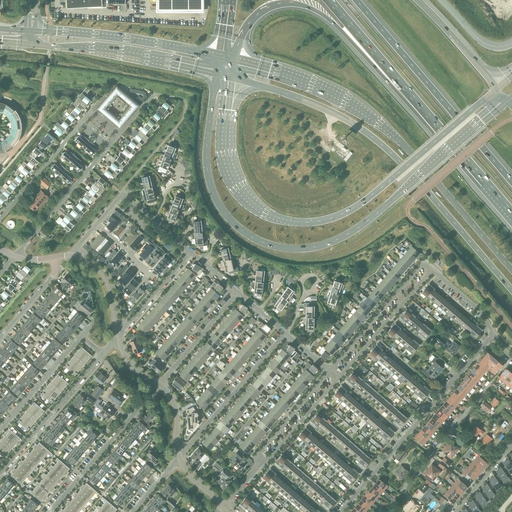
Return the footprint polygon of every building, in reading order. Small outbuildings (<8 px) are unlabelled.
[(157,0),(157,10),(201,10),(201,0),(157,0)] [(110,93),(97,109),(120,128),(140,105),(117,86),(110,93)] [(143,101),(145,100),(145,99),(146,97),(145,93),(142,91),(130,89),(129,92),(142,94),(143,95),(143,96),(143,97),(142,98),(141,98),(140,97),(139,97),(137,98),(138,100),(140,101),(143,101)] [(75,101),(85,108),(87,106),(86,105),(90,100),(92,98),(89,96),(87,98),(85,96),(82,93),(75,101)] [(85,108),(75,101),(73,103),(76,107),(73,110),(73,111),(78,115),(78,114),(80,112),(82,110),(83,111),(85,108)] [(167,110),(170,106),(165,102),(161,107),(160,106),(158,108),(167,116),(170,113),(167,110)] [(8,106),(7,105),(3,113),(8,117),(15,111),(14,111),(12,109),(10,107),(8,106)] [(72,123),(73,123),(74,124),(77,121),(74,119),(76,117),(77,118),(79,115),(78,114),(78,115),(73,111),(73,110),(69,107),(67,110),(70,114),(67,118),(72,123)] [(157,112),(153,116),(152,117),(158,121),(161,117),(164,119),(167,116),(158,108),(156,111),(157,112)] [(11,122),(19,120),(19,118),(18,116),(17,114),(15,111),(8,117),(11,122)] [(65,129),(66,129),(66,130),(68,131),(70,129),(68,126),(69,124),(70,125),(72,123),(67,118),(63,114),(57,122),(65,129)] [(152,117),(153,116),(152,115),(150,118),(150,119),(149,121),(147,119),(144,122),(145,123),(146,123),(147,123),(146,124),(151,128),(151,127),(154,124),(158,126),(161,123),(158,121),(152,117)] [(11,122),(11,128),(21,129),(21,127),(21,125),(20,123),(20,121),(19,120),(11,122)] [(66,129),(65,129),(57,122),(55,125),(57,129),(54,132),(59,136),(63,131),(64,132),(66,130),(66,129)] [(144,126),(143,128),(140,126),(138,129),(139,130),(140,131),(145,135),(148,131),(152,134),(155,130),(151,127),(151,128),(146,124),(147,123),(146,123),(145,123),(143,125),(144,126)] [(21,129),(11,128),(10,134),(18,138),(19,137),(20,134),(20,132),(21,129)] [(139,130),(138,132),(137,131),(135,129),(131,135),(133,137),(134,138),(139,142),(142,139),(146,141),(149,138),(145,135),(140,131),(139,130)] [(46,144),(47,144),(50,147),(53,143),(52,143),(53,141),(54,142),(56,140),(48,133),(42,140),(46,144)] [(10,134),(6,139),(12,146),(14,144),(16,142),(18,139),(18,138),(10,134)] [(75,140),(74,140),(83,148),(89,141),(84,136),(82,139),(78,136),(78,137),(75,137),(75,140)] [(132,140),(128,145),(133,149),(136,146),(140,148),(143,145),(139,142),(134,138),(133,137),(131,140),(132,140)] [(6,139),(1,142),(4,151),(5,150),(7,150),(9,148),(12,146),(6,139)] [(40,151),(41,151),(43,148),(45,149),(46,148),(48,149),(50,147),(47,144),(46,144),(42,140),(35,147),(40,151)] [(95,146),(89,141),(83,148),(92,156),(93,155),(96,155),(96,152),(96,151),(93,148),(95,146)] [(166,151),(174,154),(176,155),(176,153),(175,152),(176,148),(173,147),(174,145),(169,143),(169,145),(168,145),(166,150),(164,149),(164,151),(166,152),(166,151)] [(128,145),(127,144),(125,147),(126,147),(122,152),(127,156),(130,153),(134,155),(136,152),(133,149),(128,145)] [(35,147),(29,154),(34,158),(37,155),(39,156),(40,155),(42,157),(44,154),(41,151),(40,151),(35,147)] [(113,157),(115,159),(121,164),(121,163),(124,160),(128,162),(130,159),(127,156),(122,152),(121,151),(119,154),(120,155),(118,157),(116,154),(113,157)] [(162,154),(161,156),(164,157),(164,156),(172,159),(172,158),(174,159),(176,155),(174,154),(166,151),(166,152),(164,155),(162,154)] [(61,156),(70,164),(76,156),(71,152),(68,155),(65,152),(64,152),(61,153),(61,156)] [(34,158),(29,154),(27,157),(30,161),(27,164),(32,169),(32,168),(36,164),(37,165),(39,162),(34,158)] [(82,161),(76,156),(70,164),(79,171),(82,170),(82,168),(83,167),(79,164),(82,161)] [(174,159),(172,158),(172,159),(164,156),(164,157),(161,156),(160,160),(162,161),(170,165),(170,164),(171,160),(174,161),(174,159)] [(114,162),(110,166),(110,167),(115,171),(117,167),(121,170),(124,166),(121,163),(121,164),(115,159),(113,161),(114,162)] [(27,164),(23,161),(21,164),(24,168),(21,172),(25,176),(26,176),(30,171),(30,172),(33,169),(32,168),(32,169),(27,164)] [(172,164),(170,164),(170,165),(162,161),(158,170),(162,171),(162,170),(166,172),(167,170),(169,165),(171,166),(172,164)] [(59,176),(66,169),(60,164),(58,167),(54,164),(54,165),(51,165),(51,168),(59,176)] [(110,167),(110,166),(109,166),(107,168),(107,169),(103,174),(108,178),(111,174),(115,177),(118,174),(115,171),(110,167)] [(21,172),(17,169),(15,172),(17,175),(15,179),(19,183),(23,178),(24,179),(27,176),(26,176),(25,176),(21,172)] [(71,174),(70,173),(66,169),(59,176),(68,184),(69,183),(72,183),(72,180),(72,179),(69,176),(71,174)] [(151,182),(150,178),(149,175),(149,176),(146,177),(146,175),(141,176),(142,178),(141,178),(142,183),(140,183),(141,185),(143,185),(143,184),(151,182)] [(11,183),(8,186),(13,190),(17,185),(18,186),(20,184),(19,183),(15,179),(11,176),(8,179),(11,183)] [(43,177),(38,182),(46,189),(51,183),(43,177)] [(95,181),(93,184),(102,192),(105,189),(102,185),(105,181),(100,177),(96,182),(95,181)] [(152,187),(152,186),(154,186),(153,182),(152,178),(150,178),(151,182),(143,184),(143,185),(144,188),(142,189),(142,191),(144,190),(144,189),(152,187)] [(8,186),(5,183),(2,186),(5,190),(2,193),(7,197),(8,198),(10,199),(11,197),(9,195),(11,193),(12,193),(14,191),(13,190),(8,186)] [(96,192),(100,195),(102,192),(93,184),(91,186),(92,187),(88,192),(93,196),(96,192)] [(154,193),(153,192),(152,188),(155,187),(154,186),(152,186),(152,187),(144,189),(144,190),(142,191),(143,195),(154,193)] [(0,203),(1,204),(5,200),(6,201),(8,198),(7,197),(2,193),(0,191),(0,203)] [(48,197),(41,191),(33,200),(33,201),(29,206),(35,211),(40,206),(40,207),(48,197)] [(88,192),(87,191),(85,193),(86,194),(82,199),(87,203),(90,200),(94,202),(97,199),(93,196),(88,192)] [(143,195),(144,202),(147,201),(148,203),(155,201),(155,199),(155,198),(154,194),(156,193),(156,191),(153,192),(154,193),(143,195)] [(181,205),(183,199),(183,198),(182,199),(180,198),(180,196),(176,194),(175,196),(173,201),(171,200),(171,202),(173,203),(173,202),(181,205)] [(80,211),(81,210),(84,207),(88,209),(90,206),(87,203),(82,199),(81,198),(79,201),(80,201),(76,206),(80,211)] [(182,210),(184,205),(181,205),(173,202),(173,203),(171,206),(169,206),(169,207),(171,208),(171,207),(179,210),(180,209),(182,210)] [(69,210),(67,212),(68,212),(70,214),(73,216),(74,218),(75,217),(77,214),(82,216),(84,213),(81,210),(80,211),(76,206),(75,205),(73,208),(74,209),(71,212),(69,210)] [(166,212),(169,213),(177,215),(178,214),(179,211),(181,212),(182,210),(180,209),(179,210),(171,207),(171,208),(169,207),(168,207),(166,212)] [(70,219),(64,227),(69,231),(78,220),(75,217),(74,218),(73,216),(70,214),(68,212),(66,215),(71,219),(70,219)] [(179,217),(180,215),(178,214),(177,215),(169,213),(167,219),(168,219),(168,218),(170,219),(170,221),(174,223),(175,221),(177,216),(179,217)] [(106,227),(111,232),(122,221),(113,214),(108,218),(111,221),(106,227)] [(59,224),(64,227),(70,219),(66,215),(62,220),(59,217),(55,221),(59,224)] [(197,218),(197,219),(193,219),(193,222),(193,227),(191,227),(191,229),(193,228),(202,227),(201,220),(201,218),(197,218)] [(114,234),(118,236),(124,229),(121,226),(114,234)] [(131,228),(126,234),(129,235),(123,242),(129,247),(138,235),(131,228)] [(92,240),(89,242),(91,244),(89,246),(95,250),(105,238),(99,234),(93,241),(92,240)] [(139,235),(130,247),(136,252),(140,248),(138,246),(143,239),(139,235)] [(205,237),(203,237),(203,238),(194,239),(195,245),(196,245),(198,245),(198,247),(208,246),(207,242),(207,241),(206,241),(206,240),(205,240),(205,237)] [(113,245),(105,239),(96,251),(102,257),(113,245)] [(148,245),(147,248),(144,246),(142,249),(144,250),(139,256),(145,260),(154,249),(148,245)] [(407,251),(415,258),(419,254),(416,251),(417,250),(412,246),(411,247),(407,251)] [(222,256),(230,254),(228,247),(228,248),(225,249),(225,247),(220,248),(220,250),(221,255),(219,255),(220,257),(222,257),(222,256)] [(108,262),(117,253),(114,251),(111,254),(109,252),(104,256),(107,258),(106,260),(108,262)] [(163,256),(156,251),(146,262),(152,268),(163,256)] [(407,251),(404,255),(412,262),(415,258),(407,251)] [(118,267),(124,260),(122,259),(124,256),(119,252),(109,263),(113,268),(116,266),(118,267)] [(232,253),(230,254),(222,256),(222,257),(223,260),(220,261),(221,263),(223,262),(223,261),(231,259),(231,258),(233,258),(232,253)] [(408,266),(412,262),(404,255),(400,260),(408,266)] [(153,270),(160,276),(162,274),(170,264),(163,257),(153,270)] [(234,259),(233,258),(231,258),(231,259),(223,261),(223,262),(221,263),(222,267),(224,267),(233,265),(232,264),(231,260),(234,259)] [(400,260),(397,264),(405,270),(408,266),(400,260)] [(193,263),(188,269),(191,273),(195,276),(197,277),(202,271),(204,269),(201,267),(195,264),(194,264),(193,263)] [(233,265),(224,267),(226,273),(226,272),(229,272),(229,274),(238,271),(237,267),(236,266),(236,267),(235,267),(235,263),(232,264),(233,265)] [(397,264),(393,268),(401,274),(405,270),(397,264)] [(18,272),(27,280),(30,277),(27,273),(30,269),(25,265),(21,270),(20,269),(18,272)] [(120,277),(129,266),(125,265),(122,269),(120,267),(115,272),(119,275),(120,277)] [(264,277),(265,271),(264,271),(262,271),(262,269),(257,268),(257,270),(256,270),(256,275),(253,275),(253,277),(256,277),(256,276),(264,277)] [(397,279),(401,274),(393,268),(390,272),(397,279)] [(195,276),(191,273),(188,269),(184,273),(192,280),(195,276)] [(125,287),(135,275),(129,270),(120,281),(125,287)] [(18,284),(21,280),(25,283),(27,280),(18,272),(16,274),(17,275),(13,280),(18,284)] [(390,272),(386,276),(394,283),(397,279),(390,272)] [(184,273),(181,277),(188,284),(192,280),(184,273)] [(75,282),(66,275),(61,281),(63,283),(59,287),(64,291),(68,287),(69,288),(75,282)] [(386,276),(383,280),(390,287),(394,283),(386,276)] [(188,284),(181,277),(177,282),(185,288),(188,284)] [(12,291),(15,288),(19,290),(21,287),(18,284),(13,280),(12,279),(10,281),(11,282),(7,287),(12,291)] [(139,284),(133,279),(123,291),(129,296),(139,284)] [(332,286),(340,289),(342,283),(342,282),(342,283),(339,282),(340,280),(335,279),(334,281),(333,285),(330,285),(330,286),(332,287),(332,286)] [(383,280),(379,284),(387,291),(390,287),(383,280)] [(177,282),(174,286),(181,292),(185,288),(177,282)] [(224,289),(222,288),(223,287),(218,283),(217,284),(216,283),(214,282),(211,285),(208,282),(207,282),(205,284),(211,289),(214,293),(218,296),(224,289)] [(383,295),(387,291),(379,284),(376,288),(383,295)] [(284,292),(291,297),(291,296),(296,290),(293,288),(289,285),(288,287),(285,291),(283,289),(282,291),(284,292)] [(421,293),(425,296),(432,289),(428,285),(421,293)] [(6,298),(9,295),(13,297),(15,294),(12,291),(7,287),(6,286),(4,289),(5,289),(1,294),(6,298)] [(56,286),(53,291),(60,297),(64,293),(56,286)] [(178,296),(181,292),(174,286),(170,290),(178,296)] [(339,294),(339,293),(341,294),(342,290),(340,289),(332,286),(332,287),(331,291),(329,290),(328,292),(330,293),(331,292),(339,294)] [(134,305),(144,292),(139,287),(128,300),(134,305)] [(254,287),(254,288),(253,294),(254,294),(254,293),(257,294),(256,296),(261,296),(262,294),(263,289),(265,290),(265,288),(263,288),(254,287)] [(376,288),(372,292),(380,299),(383,295),(376,288)] [(211,289),(207,293),(215,300),(218,296),(214,293),(211,289)] [(436,292),(432,289),(425,296),(430,300),(430,299),(436,292)] [(170,290),(167,294),(174,300),(178,296),(170,290)] [(57,302),(60,297),(53,291),(49,295),(57,302)] [(284,292),(282,295),(280,294),(279,295),(280,297),(281,296),(288,301),(288,300),(290,302),(291,302),(294,298),(291,296),(291,297),(284,292)] [(372,292),(369,297),(376,303),(380,299),(372,292)] [(430,299),(434,303),(440,296),(436,292),(430,299)] [(7,304),(9,301),(6,298),(1,294),(0,293),(0,304),(2,302),(7,304)] [(215,300),(207,293),(204,297),(211,304),(215,300)] [(167,294),(163,298),(171,305),(174,300),(167,294)] [(49,295),(45,299),(53,306),(57,302),(49,295)] [(281,296),(280,297),(279,295),(276,299),(278,301),(284,306),(285,305),(287,302),(289,303),(290,302),(288,300),(288,301),(281,296)] [(375,305),(376,303),(369,297),(367,298),(365,296),(361,300),(362,301),(364,302),(371,309),(375,305)] [(444,299),(440,296),(434,303),(438,306),(444,299)] [(204,297),(200,301),(208,308),(211,304),(204,297)] [(335,305),(337,300),(339,301),(339,299),(337,299),(337,300),(329,297),(327,303),(330,304),(329,306),(334,307),(335,305)] [(171,305),(163,298),(159,302),(167,309),(171,305)] [(50,310),(53,306),(45,299),(42,303),(50,310)] [(438,306),(442,310),(448,303),(444,299),(438,306)] [(88,315),(93,310),(88,306),(90,303),(86,300),(82,306),(80,304),(76,309),(82,314),(84,312),(88,315)] [(204,312),(208,308),(200,301),(197,306),(204,312)] [(287,306),(285,305),(284,306),(278,301),(274,306),(275,306),(277,307),(276,309),(280,312),(281,310),(284,306),(286,308),(287,306)] [(358,305),(360,307),(368,313),(371,309),(364,302),(362,301),(358,305)] [(162,315),(167,309),(159,302),(154,308),(162,315)] [(42,303),(38,307),(46,314),(50,310),(42,303)] [(306,312),(314,313),(315,306),(315,303),(307,303),(306,306),(306,311),(304,311),(304,313),(306,313),(306,312)] [(452,307),(448,303),(442,310),(446,313),(452,307)] [(235,310),(242,317),(244,318),(249,312),(246,309),(247,307),(242,304),(242,305),(240,304),(235,310)] [(197,306),(193,310),(201,316),(204,312),(197,306)] [(39,315),(43,318),(46,314),(38,307),(33,313),(37,317),(39,315)] [(364,317),(368,313),(360,307),(357,311),(364,317)] [(446,313),(451,317),(456,310),(452,307),(446,313)] [(162,315),(154,308),(151,312),(159,319),(162,315)] [(407,309),(400,317),(404,321),(411,313),(407,309)] [(197,320),(201,316),(193,310),(190,314),(197,320)] [(239,321),(242,317),(235,310),(231,314),(239,321)] [(460,314),(456,310),(451,317),(455,320),(460,314)] [(357,311),(353,315),(361,321),(364,317),(357,311)] [(77,312),(73,316),(82,323),(85,319),(77,312)] [(151,312),(147,316),(155,323),(159,319),(151,312)] [(186,318),(194,324),(197,320),(190,314),(188,312),(184,316),(186,318)] [(33,313),(30,317),(38,324),(43,318),(39,315),(37,317),(33,313)] [(416,317),(411,313),(404,321),(408,324),(414,317),(415,318),(416,317)] [(231,314),(228,318),(235,325),(239,321),(231,314)] [(455,320),(459,324),(465,317),(460,314),(455,320)] [(352,316),(349,319),(352,321),(357,326),(361,321),(353,315),(352,316)] [(78,327),(82,323),(73,316),(70,320),(78,327)] [(151,327),(155,323),(147,316),(144,320),(151,327)] [(34,328),(38,324),(30,317),(26,321),(34,328)] [(419,321),(415,318),(414,317),(408,324),(413,328),(419,321)] [(469,321),(465,317),(459,324),(463,327),(469,321)] [(182,322),(181,324),(189,330),(190,329),(194,324),(186,318),(182,322)] [(235,325),(228,318),(224,322),(232,329),(235,325)] [(349,319),(346,323),(352,328),(354,330),(357,326),(352,321),(349,319)] [(420,319),(419,321),(413,328),(417,331),(423,324),(422,324),(423,323),(424,323),(424,322),(420,319)] [(75,331),(78,327),(70,320),(66,324),(75,331)] [(144,320),(140,324),(148,331),(151,327),(144,320)] [(26,321),(23,326),(31,332),(34,328),(26,321)] [(469,321),(463,327),(467,331),(473,324),(469,321)] [(224,322),(221,326),(228,333),(232,329),(224,322)] [(258,330),(262,333),(266,336),(271,330),(269,329),(270,328),(266,324),(265,325),(262,322),(256,328),(258,330)] [(314,324),(306,323),(305,330),(306,330),(306,329),(309,330),(309,332),(313,332),(313,330),(314,330),(314,325),(316,325),(316,323),(314,323),(314,324)] [(342,327),(350,334),(354,330),(352,328),(346,323),(342,327)] [(423,323),(422,324),(423,324),(417,331),(421,335),(428,327),(424,323),(423,323)] [(71,335),(75,331),(66,324),(63,328),(71,335)] [(144,335),(148,331),(140,324),(137,329),(144,335)] [(185,334),(189,330),(181,324),(177,328),(185,334)] [(387,332),(391,336),(398,328),(394,324),(387,332)] [(477,328),(473,324),(467,331),(466,331),(470,335),(477,328)] [(27,336),(31,332),(23,326),(19,330),(27,336)] [(221,326),(217,330),(225,337),(228,333),(221,326)] [(346,338),(350,334),(342,327),(339,331),(346,338)] [(432,330),(428,327),(421,335),(425,338),(432,330)] [(63,328),(59,332),(67,339),(71,335),(63,328)] [(177,328),(174,332),(182,338),(185,334),(177,328)] [(396,340),(396,339),(402,332),(398,328),(391,336),(396,340)] [(481,331),(477,328),(470,335),(475,339),(481,331)] [(19,330),(16,334),(23,341),(27,336),(19,330)] [(217,330),(214,334),(221,341),(225,337),(217,330)] [(266,336),(262,333),(258,330),(254,334),(262,340),(266,336)] [(343,342),(346,338),(339,331),(335,335),(343,342)] [(64,343),(67,339),(59,332),(54,338),(58,342),(60,340),(64,343)] [(174,332),(170,336),(178,343),(182,338),(174,332)] [(396,339),(400,342),(406,335),(402,332),(396,339)] [(12,338),(20,345),(23,341),(16,334),(12,338)] [(214,334),(210,339),(218,345),(221,341),(214,334)] [(254,334),(251,338),(259,344),(262,340),(254,334)] [(340,346),(343,342),(335,335),(333,334),(329,337),(332,339),(340,346)] [(400,342),(404,345),(404,346),(410,339),(406,335),(400,342)] [(447,341),(440,335),(435,341),(442,347),(444,344),(448,347),(446,350),(453,356),(461,347),(453,341),(450,344),(447,341)] [(170,336),(167,340),(174,347),(178,343),(170,336)] [(59,350),(64,343),(60,340),(58,342),(54,338),(50,343),(59,350)] [(251,338),(247,342),(255,349),(259,344),(251,338)] [(7,343),(15,350),(19,346),(11,339),(7,343)] [(210,339),(205,344),(213,351),(218,345),(210,339)] [(332,339),(328,344),(336,350),(340,346),(332,339)] [(403,346),(408,350),(414,342),(410,339),(404,346),(404,345),(403,346)] [(129,343),(134,354),(142,351),(137,340),(129,343)] [(167,340),(163,344),(171,351),(174,347),(167,340)] [(247,342),(244,346),(251,353),(255,349),(247,342)] [(419,346),(414,342),(408,350),(412,354),(419,346)] [(12,354),(15,350),(7,343),(4,347),(12,354)] [(50,343),(47,347),(55,354),(59,350),(50,343)] [(163,344),(160,348),(167,355),(171,351),(163,344)] [(209,355),(213,351),(205,344),(202,349),(209,355)] [(290,357),(292,359),(297,352),(294,350),(295,348),(289,345),(289,346),(287,344),(282,350),(290,357)] [(325,347),(329,351),(332,354),(336,350),(328,344),(325,347)] [(248,357),(251,353),(244,346),(240,350),(248,357)] [(318,352),(321,355),(320,356),(325,360),(326,359),(327,360),(332,354),(329,351),(325,347),(323,346),(318,352)] [(369,353),(373,357),(379,350),(375,346),(369,353)] [(8,358),(12,354),(4,347),(0,352),(8,358)] [(52,358),(55,354),(47,347),(43,351),(52,358)] [(78,361),(87,351),(82,347),(73,357),(78,361)] [(164,359),(167,355),(160,348),(156,352),(164,359)] [(202,349),(198,353),(206,359),(209,355),(202,349)] [(240,350),(237,354),(244,361),(248,357),(240,350)] [(282,350),(279,355),(286,361),(290,357),(282,350)] [(384,353),(379,350),(373,357),(377,361),(378,360),(384,353)] [(0,358),(5,362),(8,358),(0,352),(0,351),(0,358)] [(43,351),(40,355),(48,362),(52,358),(43,351)] [(92,356),(87,351),(78,361),(83,366),(92,356)] [(202,363),(206,359),(198,353),(195,357),(202,363)] [(378,360),(382,363),(388,357),(384,353),(378,360)] [(486,371),(488,369),(487,353),(485,356),(482,359),(481,359),(480,359),(480,360),(480,361),(481,361),(478,364),(480,365),(486,371)] [(490,371),(495,364),(497,362),(494,360),(495,359),(494,358),(493,358),(492,358),(489,356),(490,355),(487,353),(488,369),(489,370),(490,371)] [(241,365),(244,361),(237,354),(233,358),(241,365)] [(45,366),(48,362),(40,355),(36,359),(45,366)] [(279,355),(275,359),(283,365),(286,361),(279,355)] [(433,363),(430,367),(439,374),(442,371),(441,370),(442,368),(438,364),(440,362),(435,357),(434,357),(432,355),(429,359),(431,361),(433,363)] [(70,371),(78,361),(73,357),(65,367),(70,371)] [(195,357),(191,361),(199,367),(202,363),(195,357)] [(392,360),(388,357),(382,363),(386,367),(392,360)] [(158,372),(158,373),(163,368),(162,368),(158,364),(160,362),(155,358),(153,360),(155,362),(153,365),(149,361),(145,365),(150,369),(152,367),(155,370),(155,371),(158,372)] [(233,358),(228,364),(236,371),(241,365),(233,358)] [(41,370),(45,366),(36,359),(33,363),(41,370)] [(275,359),(272,363),(279,369),(283,365),(275,359)] [(396,364),(392,360),(386,367),(390,370),(396,364)] [(70,371),(75,375),(83,366),(78,361),(70,371)] [(195,372),(199,367),(191,361),(188,365),(195,372)] [(490,371),(494,375),(502,366),(497,362),(495,364),(490,371)] [(272,363),(268,367),(276,373),(279,369),(272,363)] [(303,369),(305,370),(313,377),(318,371),(317,369),(317,368),(313,364),(312,365),(309,363),(303,369)] [(28,369),(36,375),(40,371),(32,364),(28,369)] [(232,375),(236,371),(228,364),(225,368),(232,375)] [(394,374),(400,367),(396,364),(390,370),(394,374)] [(483,375),(486,371),(480,365),(478,364),(475,368),(483,375)] [(188,365),(184,369),(192,376),(195,372),(188,365)] [(268,367),(264,371),(272,378),(276,373),(268,367)] [(404,371),(400,367),(394,374),(398,377),(404,371)] [(439,374),(430,367),(428,370),(425,368),(422,372),(427,377),(429,375),(434,378),(436,376),(436,377),(439,374)] [(225,368),(221,373),(229,379),(232,375),(225,368)] [(475,368),(471,372),(479,379),(483,375),(475,368)] [(32,379),(36,375),(28,369),(25,373),(32,379)] [(192,376),(184,369),(180,373),(188,380),(192,376)] [(498,377),(502,381),(509,373),(505,369),(498,377)] [(305,370),(302,374),(309,381),(313,377),(305,370)] [(264,371),(261,375),(269,382),(272,378),(264,371)] [(408,374),(404,371),(398,377),(396,380),(401,383),(403,381),(408,374)] [(95,380),(102,384),(104,381),(102,379),(104,376),(103,374),(98,372),(95,375),(94,376),(93,377),(95,380)] [(346,379),(351,383),(357,375),(353,372),(346,379)] [(471,372),(467,376),(476,384),(479,379),(471,372)] [(32,379),(25,373),(21,377),(29,384),(32,379)] [(221,373),(218,377),(225,383),(229,379),(221,373)] [(502,381),(506,385),(511,377),(511,374),(509,373),(502,381)] [(302,374),(298,379),(306,385),(309,381),(302,374)] [(403,381),(407,385),(412,378),(408,374),(403,381)] [(63,379),(58,375),(49,384),(55,389),(63,379)] [(261,375),(257,379),(265,386),(269,382),(261,375)] [(357,375),(351,383),(355,386),(362,379),(357,375)] [(472,388),(476,384),(467,376),(464,381),(472,388)] [(25,388),(29,384),(21,377),(17,381),(25,388)] [(172,384),(179,390),(183,386),(186,388),(190,383),(184,378),(182,381),(178,377),(175,381),(174,380),(172,383),(173,383),(172,384)] [(218,377),(214,381),(222,387),(225,383),(218,377)] [(114,387),(118,381),(114,378),(110,383),(114,387)] [(416,381),(412,378),(407,385),(411,388),(416,381)] [(68,383),(63,379),(55,389),(60,393),(68,383)] [(265,386),(257,379),(252,385),(260,391),(265,386)] [(302,389),(306,385),(298,379),(295,383),(302,389)] [(362,379),(355,386),(359,390),(366,382),(362,379)] [(22,392),(25,388),(17,381),(14,385),(22,392)] [(214,381),(211,385),(218,391),(222,387),(214,381)] [(415,392),(421,385),(416,381),(411,388),(415,391),(415,392)] [(464,381),(460,385),(469,392),(472,388),(464,381)] [(359,390),(363,393),(370,386),(366,382),(359,390)] [(299,393),(302,389),(295,383),(291,387),(299,393)] [(55,389),(49,384),(41,394),(46,399),(55,389)] [(18,396),(22,392),(14,385),(9,391),(13,394),(14,392),(18,396)] [(211,385),(207,389),(215,395),(218,391),(211,385)] [(257,396),(260,391),(252,385),(249,389),(257,396)] [(423,387),(421,385),(415,392),(415,391),(414,392),(418,396),(425,389),(424,388),(423,387)] [(460,385),(457,389),(465,396),(469,392),(460,385)] [(97,399),(103,390),(97,386),(91,395),(97,399)] [(370,386),(363,393),(367,397),(374,389),(370,386)] [(295,397),(299,393),(291,387),(288,391),(295,397)] [(344,391),(340,387),(334,394),(339,397),(344,391)] [(60,393),(55,389),(46,399),(51,403),(60,393)] [(207,389),(204,393),(211,400),(215,395),(207,389)] [(257,396),(249,389),(245,393),(253,400),(257,396)] [(367,397),(371,400),(378,393),(374,389),(367,397)] [(427,390),(425,389),(418,396),(422,400),(429,392),(427,390)] [(457,389),(453,393),(462,400),(465,396),(457,389)] [(125,398),(113,390),(108,397),(119,405),(125,398)] [(13,402),(18,396),(14,392),(13,394),(9,391),(5,395),(13,402)] [(288,391),(284,395),(292,402),(295,397),(288,391)] [(348,394),(344,391),(339,397),(343,401),(348,394)] [(204,393),(200,397),(208,404),(211,400),(204,393)] [(245,393),(242,397),(250,404),(253,400),(245,393)] [(378,393),(371,400),(376,404),(382,397),(378,393)] [(453,393),(450,397),(458,404),(462,400),(453,393)] [(343,401),(347,404),(352,398),(348,394),(343,401)] [(13,402),(5,395),(2,399),(10,406),(13,402)] [(80,395),(72,404),(79,409),(86,400),(80,395)] [(90,395),(86,398),(92,404),(96,400),(90,395)] [(288,406),(292,402),(284,395),(281,399),(288,406)] [(200,397),(197,401),(204,408),(208,404),(200,397)] [(246,408),(250,404),(242,397),(238,401),(246,408)] [(376,404),(380,408),(386,400),(382,397),(376,404)] [(450,397),(446,401),(455,408),(458,404),(450,397)] [(356,401),(352,398),(347,404),(351,408),(356,401)] [(494,407),(499,401),(495,398),(491,404),(494,407)] [(0,405),(6,410),(10,406),(2,399),(0,401),(0,405)] [(284,411),(288,406),(281,399),(276,404),(276,405),(283,411),(284,411)] [(380,408),(384,411),(390,404),(386,400),(380,408)] [(238,401),(235,406),(242,412),(246,408),(238,401)] [(360,405),(356,401),(351,408),(355,411),(360,405)] [(451,412),(455,408),(446,401),(443,405),(451,412)] [(487,412),(488,411),(490,412),(491,410),(489,409),(491,407),(484,401),(480,405),(482,407),(481,407),(487,412)] [(39,407),(34,402),(26,412),(31,416),(39,407)] [(105,405),(100,412),(98,414),(107,421),(109,419),(114,412),(111,409),(109,407),(109,408),(108,408),(110,406),(107,403),(105,405)] [(390,404),(384,411),(388,415),(394,407),(390,404)] [(272,409),(280,416),(283,411),(276,405),(272,409)] [(365,409),(360,405),(355,411),(359,415),(365,409)] [(443,405),(439,409),(448,416),(451,412),(443,405)] [(239,416),(242,412),(235,406),(231,410),(239,416)] [(31,416),(36,421),(44,411),(39,407),(31,416)] [(199,424),(197,423),(199,421),(197,420),(197,416),(198,415),(193,407),(186,410),(187,415),(187,417),(187,419),(187,422),(187,424),(187,427),(187,429),(193,432),(199,424)] [(394,407),(388,415),(392,418),(399,411),(394,407)] [(67,409),(64,414),(70,419),(73,421),(77,417),(74,414),(73,415),(67,409)] [(276,420),(280,416),(272,409),(268,413),(276,420)] [(359,415),(363,419),(369,412),(365,409),(359,415)] [(439,409),(436,413),(444,421),(448,416),(439,409)] [(231,410),(228,414),(235,420),(239,416),(231,410)] [(392,418),(396,422),(403,414),(399,411),(392,418)] [(17,422),(20,424),(22,426),(31,416),(26,412),(17,422)] [(151,426),(149,424),(148,423),(154,416),(149,412),(147,415),(146,414),(144,416),(145,417),(143,419),(146,422),(144,424),(149,428),(151,426)] [(373,416),(369,412),(363,419),(367,422),(373,416)] [(268,413),(265,417),(273,424),(276,420),(268,413)] [(315,424),(322,417),(318,413),(311,420),(315,424)] [(441,425),(444,421),(436,413),(432,417),(441,425)] [(64,414),(60,418),(67,423),(70,419),(64,414)] [(232,424),(235,420),(228,414),(224,418),(232,424)] [(403,414),(396,422),(400,425),(407,418),(403,414)] [(27,431),(36,421),(31,416),(22,426),(27,431)] [(377,419),(373,416),(367,422),(371,426),(377,419)] [(493,422),(496,425),(501,418),(498,416),(493,422)] [(269,428),(273,424),(265,417),(261,421),(269,428)] [(326,420),(322,417),(315,424),(317,426),(320,428),(326,420)] [(437,429),(441,425),(432,417),(429,422),(437,429)] [(60,418),(57,422),(59,424),(63,428),(66,424),(67,423),(60,418)] [(221,422),(228,429),(232,424),(224,418),(221,422)] [(381,423),(377,419),(371,426),(375,429),(381,423)] [(320,428),(324,431),(330,424),(326,420),(320,428)] [(139,421),(136,426),(142,431),(145,433),(148,429),(146,427),(139,421)] [(266,432),(269,428),(261,421),(258,425),(266,432)] [(55,424),(53,426),(60,432),(62,434),(65,429),(63,428),(59,424),(57,422),(55,424)] [(217,426),(225,433),(228,429),(221,422),(217,426)] [(433,433),(437,429),(429,422),(425,426),(433,433)] [(505,427),(506,425),(504,422),(503,422),(500,425),(493,434),(491,437),(494,440),(496,437),(497,437),(499,435),(500,434),(499,433),(501,431),(502,432),(505,429),(505,428),(506,427),(505,427)] [(385,426),(381,423),(375,429),(379,432),(380,433),(385,426)] [(328,435),(334,427),(330,424),(324,431),(328,435)] [(262,436),(266,432),(258,425),(254,430),(262,436)] [(481,430),(475,425),(470,432),(476,436),(478,433),(481,435),(484,432),(481,430)] [(62,434),(60,432),(53,426),(49,430),(56,435),(56,436),(58,437),(58,438),(62,434)] [(136,426),(132,430),(139,435),(142,431),(136,426)] [(221,437),(225,433),(217,426),(214,430),(221,437)] [(378,434),(383,437),(389,430),(385,426),(380,433),(379,432),(378,434)] [(430,437),(433,433),(425,426),(422,430),(430,437)] [(328,435),(332,438),(338,431),(334,427),(328,435)] [(86,433),(88,435),(94,440),(98,436),(95,433),(96,432),(93,429),(92,428),(91,428),(90,429),(86,433)] [(298,436),(302,440),(309,432),(305,429),(298,436)] [(2,440),(7,444),(15,434),(10,430),(2,440)] [(46,434),(54,442),(58,437),(56,436),(56,435),(49,430),(46,434)] [(135,439),(139,435),(132,430),(129,434),(135,439)] [(214,430),(210,434),(218,441),(221,437),(214,430)] [(251,434),(258,440),(262,436),(254,430),(251,434)] [(393,433),(389,430),(383,437),(387,441),(393,433)] [(426,441),(430,437),(422,430),(418,434),(426,441)] [(336,442),(342,434),(338,431),(332,438),(336,442)] [(313,436),(309,432),(302,440),(307,444),(308,443),(307,442),(313,436)] [(21,439),(15,434),(7,444),(12,448),(21,439)] [(46,434),(42,439),(51,446),(54,442),(46,434)] [(132,443),(135,439),(129,434),(125,438),(132,443)] [(210,434),(207,438),(214,445),(218,441),(210,434)] [(255,444),(258,440),(251,434),(247,438),(255,444)] [(336,442),(340,445),(347,438),(342,434),(336,442)] [(423,445),(426,441),(418,434),(415,438),(423,445)] [(492,439),(486,434),(481,441),(487,446),(492,439)] [(91,444),(94,440),(88,435),(84,439),(91,444)] [(311,446),(317,439),(313,436),(307,442),(308,443),(311,446)] [(91,444),(84,439),(82,437),(79,441),(81,443),(87,448),(91,444)] [(125,438),(121,442),(128,448),(132,443),(125,438)] [(214,445),(207,438),(203,443),(211,449),(214,445)] [(247,438),(244,442),(251,448),(255,444),(247,438)] [(344,449),(351,441),(347,438),(340,445),(344,449)] [(321,443),(317,439),(311,446),(315,449),(321,443)] [(446,446),(454,453),(459,447),(451,440),(446,446)] [(348,453),(355,445),(351,441),(344,449),(348,453)] [(121,442),(118,446),(124,452),(128,448),(121,442)] [(251,448),(244,442),(240,446),(248,453),(251,448)] [(35,444),(34,445),(46,456),(48,453),(51,455),(52,453),(39,443),(37,445),(35,444)] [(84,452),(87,448),(81,443),(77,447),(84,452)] [(325,446),(321,443),(315,449),(319,453),(325,446)] [(7,444),(0,452),(0,455),(4,458),(12,448),(7,444)] [(43,458),(46,456),(34,445),(32,447),(34,449),(32,451),(45,462),(46,460),(43,458)] [(80,457),(84,452),(77,447),(76,445),(72,449),(80,457)] [(348,453),(352,456),(359,448),(355,445),(348,453)] [(121,456),(124,452),(118,446),(114,450),(121,456)] [(329,450),(325,446),(319,453),(323,456),(329,450)] [(454,453),(446,446),(443,451),(451,457),(454,453)] [(193,463),(192,463),(190,466),(194,472),(202,463),(199,460),(204,454),(198,448),(191,457),(195,460),(193,463)] [(359,448),(352,456),(357,460),(363,452),(359,448)] [(77,461),(80,457),(72,449),(68,454),(70,455),(77,461)] [(407,454),(402,449),(395,458),(400,462),(404,457),(407,454)] [(117,460),(121,456),(114,450),(111,454),(117,460)] [(155,465),(159,461),(157,459),(159,456),(156,453),(156,450),(153,450),(152,450),(151,450),(149,451),(149,453),(147,455),(151,459),(150,460),(149,460),(147,462),(152,467),(154,465),(155,465)] [(333,453),(329,450),(323,456),(328,460),(333,453)] [(28,452),(27,454),(39,464),(41,461),(43,463),(45,462),(32,451),(30,453),(28,452)] [(237,458),(233,463),(240,470),(245,465),(243,463),(247,459),(242,455),(243,455),(238,451),(234,455),(237,458)] [(357,460),(361,463),(368,454),(363,451),(363,452),(357,460)] [(337,457),(333,453),(328,460),(332,463),(337,457)] [(36,467),(39,464),(27,454),(25,455),(27,457),(25,459),(38,470),(39,469),(36,467)] [(77,461),(70,455),(68,454),(65,458),(66,459),(73,465),(77,461)] [(111,454),(107,458),(114,464),(117,460),(111,454)] [(276,462),(280,466),(286,458),(282,454),(276,462)] [(373,456),(368,454),(361,463),(365,467),(371,459),(373,456)] [(478,455),(474,459),(483,467),(486,462),(478,455)] [(341,461),(337,457),(332,463),(336,467),(341,461)] [(58,461),(56,464),(68,474),(69,472),(68,471),(70,469),(57,458),(56,459),(58,461)] [(110,468),(114,464),(107,458),(104,463),(110,468)] [(290,463),(291,462),(286,458),(280,466),(284,469),(290,463)] [(450,466),(452,468),(455,465),(444,458),(442,461),(450,466)] [(38,470),(25,459),(23,461),(21,460),(20,462),(32,472),(34,469),(36,471),(38,470)] [(474,459),(471,463),(479,471),(483,467),(474,459)] [(511,470),(511,464),(509,461),(510,461),(508,459),(503,463),(505,466),(502,469),(505,474),(506,474),(508,471),(509,472),(511,470)] [(345,464),(341,461),(336,467),(340,470),(345,464)] [(29,475),(32,472),(20,462),(18,464),(20,465),(18,467),(31,478),(32,477),(29,475)] [(217,484),(223,490),(229,483),(227,481),(232,476),(216,462),(213,466),(220,472),(217,475),(220,478),(221,480),(217,484)] [(112,470),(110,468),(104,463),(100,467),(107,472),(108,471),(110,472),(112,470)] [(149,472),(152,468),(146,463),(142,467),(149,472)] [(284,469),(288,473),(294,466),(291,463),(290,463),(284,469)] [(471,463),(467,468),(476,475),(479,471),(471,463)] [(66,476),(68,474),(56,464),(53,467),(51,465),(50,466),(63,477),(65,475),(66,476)] [(344,474),(350,468),(345,464),(340,470),(344,474)] [(431,465),(428,469),(436,476),(439,472),(431,465)] [(61,479),(63,477),(50,466),(49,468),(51,469),(49,472),(61,482),(62,481),(61,479)] [(288,473),(292,476),(298,470),(294,466),(288,473)] [(401,466),(394,473),(402,480),(405,476),(408,472),(401,466)] [(14,468),(13,470),(25,480),(27,477),(29,479),(31,478),(18,467),(16,469),(14,468)] [(105,475),(107,472),(100,467),(97,471),(103,476),(105,478),(106,476),(105,475)] [(142,467),(138,471),(145,477),(149,472),(142,467)] [(498,474),(495,477),(498,482),(499,482),(501,479),(502,480),(508,477),(506,474),(505,474),(502,469),(501,467),(496,471),(498,474)] [(354,471),(350,468),(344,474),(343,475),(347,478),(354,471)] [(472,479),(476,475),(467,468),(461,474),(468,479),(470,477),(472,479)] [(436,476),(428,469),(424,474),(432,480),(436,476)] [(22,483),(25,480),(13,470),(11,472),(13,473),(11,476),(23,486),(24,485),(22,483)] [(262,477),(266,481),(273,474),(268,470),(262,477)] [(292,476),(296,480),(302,473),(298,470),(292,476)] [(100,480),(103,476),(97,471),(93,475),(100,480)] [(138,471),(135,475),(141,481),(145,477),(138,471)] [(352,482),(358,475),(354,471),(347,478),(352,482)] [(59,484),(61,482),(49,472),(46,475),(44,473),(43,474),(56,485),(57,483),(59,484)] [(296,480),(300,483),(306,477),(302,473),(296,480)] [(42,480),(53,491),(55,489),(54,488),(56,485),(43,474),(42,476),(44,478),(42,480)] [(277,477),(273,474),(266,481),(271,485),(272,484),(271,484),(277,477)] [(96,485),(100,480),(93,475),(90,479),(91,480),(90,482),(93,485),(95,483),(96,485)] [(138,485),(141,481),(135,475),(131,479),(138,485)] [(491,482),(488,485),(488,486),(491,490),(494,487),(495,489),(501,485),(499,482),(498,482),(495,477),(494,476),(489,479),(491,482)] [(271,484),(272,484),(275,487),(281,481),(277,477),(271,484)] [(300,483),(305,487),(310,480),(306,477),(300,483)] [(134,489),(138,485),(131,479),(130,478),(126,482),(128,483),(134,489)] [(7,479),(4,484),(10,489),(14,485),(13,483),(13,482),(10,479),(9,480),(7,479)] [(379,479),(375,484),(384,490),(387,486),(379,479)] [(458,479),(454,483),(462,490),(466,486),(458,479)] [(52,493),(53,491),(42,480),(39,483),(37,481),(36,482),(49,493),(50,491),(52,493)] [(305,487),(309,490),(314,484),(310,480),(305,487)] [(285,484),(281,481),(275,487),(280,491),(285,484)] [(47,496),(49,493),(36,482),(35,484),(37,486),(35,488),(46,499),(48,497),(47,496)] [(83,484),(81,486),(93,496),(96,493),(98,495),(99,494),(86,483),(84,485),(83,484)] [(131,493),(134,489),(128,483),(124,487),(131,493)] [(454,483),(450,487),(459,494),(462,490),(454,483)] [(7,493),(10,489),(4,484),(0,488),(7,493)] [(289,488),(285,484),(280,491),(284,494),(289,488)] [(309,490),(313,494),(318,487),(314,484),(309,490)] [(375,484),(372,488),(380,495),(383,492),(385,493),(384,494),(390,499),(388,501),(390,503),(393,499),(391,497),(389,495),(384,490),(375,484)] [(424,493),(428,488),(423,484),(419,489),(424,493)] [(484,490),(481,494),(484,498),(487,495),(488,497),(494,493),(491,490),(488,486),(488,485),(487,484),(482,487),(484,490)] [(174,490),(173,489),(174,488),(172,485),(170,487),(168,485),(161,493),(167,498),(169,496),(171,497),(176,492),(174,490)] [(91,499),(93,496),(81,486),(80,488),(81,489),(79,491),(92,502),(93,501),(91,499)] [(9,495),(7,493),(0,488),(0,487),(0,494),(3,497),(5,499),(9,495)] [(124,487),(121,492),(127,497),(131,493),(124,487)] [(313,494),(317,497),(322,491),(318,487),(313,494)] [(450,487),(447,491),(455,498),(459,494),(450,487)] [(45,501),(46,499),(35,488),(32,492),(30,490),(29,491),(41,502),(43,499),(45,501)] [(284,494),(288,498),(293,491),(289,488),(284,494)] [(372,488),(368,492),(376,499),(380,495),(372,488)] [(91,503),(92,502),(79,491),(77,493),(76,492),(74,494),(86,504),(88,502),(91,503)] [(297,495),(293,491),(288,498),(292,501),(297,495)] [(322,491),(317,497),(321,501),(327,494),(326,494),(322,491)] [(452,502),(455,498),(447,491),(444,495),(452,502)] [(121,492),(117,496),(124,501),(127,497),(121,492)] [(368,492),(365,496),(373,503),(376,499),(368,492)] [(477,498),(474,502),(477,507),(477,506),(480,503),(481,505),(487,501),(484,498),(481,494),(480,492),(475,496),(477,498)] [(321,501),(325,504),(332,497),(327,493),(326,494),(327,494),(321,501)] [(84,507),(86,504),(74,494),(72,496),(74,497),(72,499),(85,510),(86,509),(84,507)] [(161,505),(165,500),(158,495),(154,499),(161,505)] [(292,501),(296,505),(302,498),(297,495),(292,501)] [(120,505),(124,501),(117,496),(114,500),(120,505)] [(246,496),(240,503),(244,507),(251,499),(246,496)] [(365,496),(361,500),(369,507),(373,503),(365,496)] [(336,501),(332,497),(325,504),(329,508),(336,501)] [(105,502),(103,504),(103,505),(111,511),(115,511),(117,509),(104,498),(103,500),(105,502)] [(176,505),(168,498),(166,501),(174,508),(176,505)] [(306,502),(302,498),(296,505),(300,508),(306,502)] [(38,505),(31,500),(30,499),(27,503),(28,504),(34,510),(38,505)] [(69,500),(67,502),(78,511),(79,511),(81,510),(84,511),(85,510),(72,499),(70,502),(69,500)] [(154,499),(151,503),(157,509),(159,510),(163,506),(161,505),(154,499)] [(244,507),(249,510),(254,504),(255,503),(251,499),(244,507)] [(417,511),(416,511),(419,506),(411,499),(402,509),(405,511),(417,511)] [(361,500),(358,504),(366,511),(369,507),(361,500)] [(475,511),(479,509),(477,506),(477,507),(474,502),(473,500),(468,504),(470,506),(467,510),(468,511),(472,511),(473,511),(475,511)] [(78,511),(67,502),(65,504),(67,505),(65,508),(70,511),(78,511)] [(300,508),(304,511),(310,505),(306,502),(300,508)] [(151,503),(147,507),(152,511),(154,511),(157,509),(151,503)]
